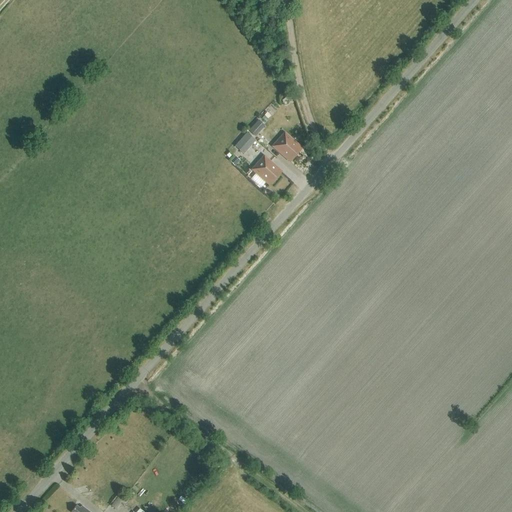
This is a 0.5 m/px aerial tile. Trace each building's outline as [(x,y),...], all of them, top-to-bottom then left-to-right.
[(264,125),(258,121),(249,131),(254,136),(264,125)] [(273,147),(290,161),(301,149),(285,134),(273,147)] [(250,144),(243,138),(235,147),(242,153),(250,144)] [(235,156),(230,162),(234,166),(240,161),(235,156)] [(264,157),(253,170),(269,185),(281,172),(264,157)]
